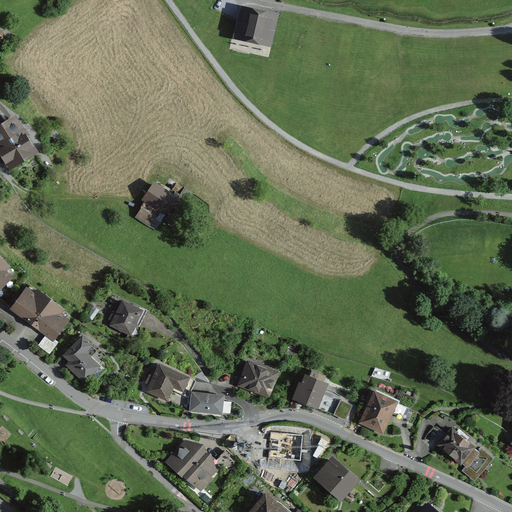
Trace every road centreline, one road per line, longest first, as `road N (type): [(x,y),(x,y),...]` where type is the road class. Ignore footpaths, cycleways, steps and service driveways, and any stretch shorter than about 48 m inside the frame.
road 1 (residential): [(511,510),(301,415),(206,426),(117,414)]
road 2 (track): [(169,0),(242,97),(304,147),(406,185),(511,196)]
road 3 (residential): [(511,27),(433,32),(245,0)]
road 4 (track): [(9,179),(42,221),(142,284),(179,332)]
road 5 (residential): [(0,336),(70,390),(117,414)]
road 6 (residential): [(117,414),(117,435),(198,511)]
